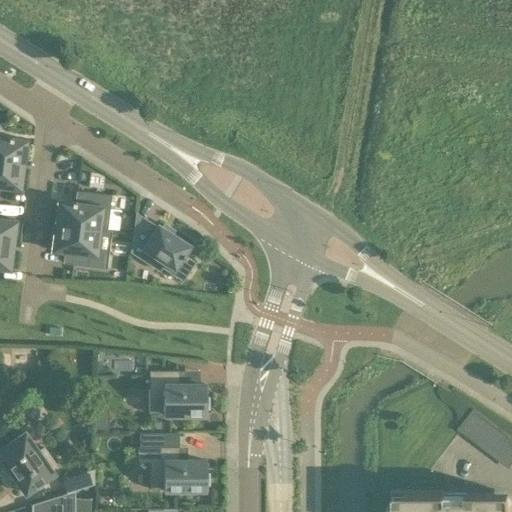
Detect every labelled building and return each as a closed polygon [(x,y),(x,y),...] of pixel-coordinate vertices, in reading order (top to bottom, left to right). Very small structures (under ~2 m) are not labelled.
[(0,158),(22,162),(25,139),(11,138),(11,136),(8,136),(7,137),(0,136),(0,158)] [(0,158),(0,185),(19,188),(22,162),(0,158)] [(98,228),(101,206),(109,207),(111,195),(87,192),(85,204),(75,203),(75,201),(72,201),(72,202),(58,200),(55,223),(98,228)] [(135,213),(130,254),(131,254),(131,253),(137,257),(158,271),(161,267),(182,280),(193,263),(184,257),(185,256),(183,254),(188,246),(179,240),(180,239),(170,232),(169,233),(157,226),(154,230),(136,218),(136,213),(135,213)] [(0,240),(12,242),(15,220),(0,218),(0,240)] [(98,228),(55,223),(51,249),(79,253),(78,265),(101,268),(103,255),(95,254),(98,228)] [(0,240),(0,267),(9,269),(12,242),(0,240)] [(197,412),(205,412),(205,408),(208,408),(208,397),(205,397),(205,384),(178,384),(178,370),(148,370),(148,413),(176,412),(176,417),(196,417),(197,412)] [(53,473),(48,467),(54,463),(43,447),(37,451),(24,432),(0,447),(0,458),(24,493),(53,473)] [(139,433),(139,446),(178,446),(178,433),(139,433)] [(205,484),(208,484),(208,473),(205,473),(205,460),(178,460),(178,446),(136,446),(137,462),(149,462),(149,489),(176,488),(176,493),(197,493),(197,488),(205,488),(205,484)] [(66,492),(93,484),(93,470),(62,479),(66,492)] [(73,511),(73,491),(45,499),(45,511),(73,511)] [(507,511),(508,493),(444,493),(403,493),(403,511),(507,511)]
